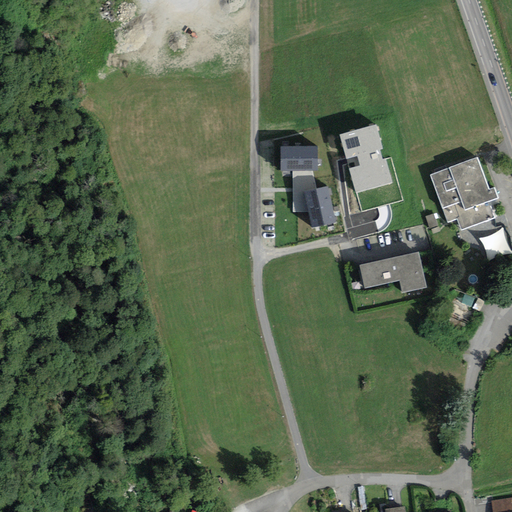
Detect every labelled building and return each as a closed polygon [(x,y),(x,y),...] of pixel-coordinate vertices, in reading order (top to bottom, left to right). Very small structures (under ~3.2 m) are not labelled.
[(318,144),(281,144),(280,168),(318,168),(318,144)] [(477,155),(429,173),(447,222),(458,218),(462,229),(495,216),(489,200),(498,196),(494,185),(489,187),(477,155)] [(327,184),(304,190),(312,225),(335,219),(327,184)] [(488,258),(511,254),(507,232),(484,236),(488,258)] [(419,249),(360,263),(365,286),(399,278),(403,291),(427,286),(419,249)] [(511,511),(511,497),(491,501),(492,511),(511,511)]
